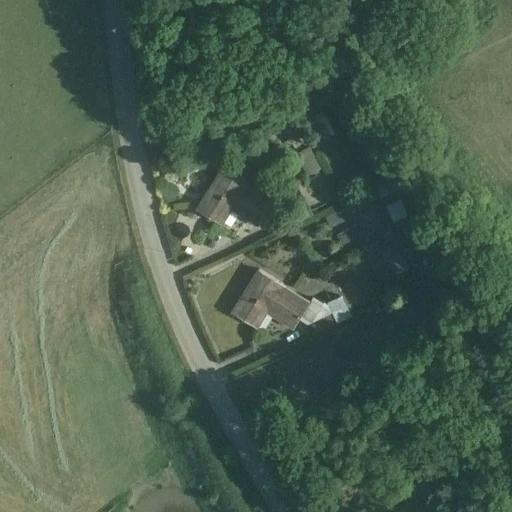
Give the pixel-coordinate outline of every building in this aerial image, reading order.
[(225,167),(198,211),(222,225),(233,208),(242,214),(247,205),(264,216),(259,224),(260,225),(275,200),(248,183),(249,182),(225,167)] [(397,187),(381,194),(392,221),(408,215),(397,187)] [(312,215),(304,201),(292,208),(293,211),(271,222),(277,234),(312,215)] [(349,205),(327,216),(342,246),(364,235),(349,205)] [(410,268),(395,242),(381,249),(396,276),(410,268)] [(284,285),(260,270),(233,313),(257,328),(267,313),(294,330),(310,303),(284,286),(284,285)] [(332,311),(311,322),(316,332),(353,314),(342,295),(327,301),(332,311)]
